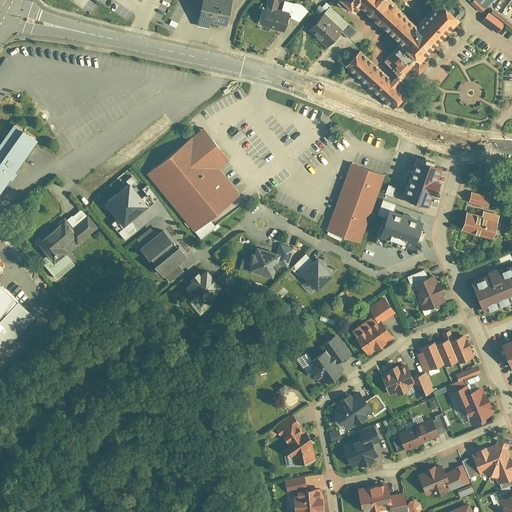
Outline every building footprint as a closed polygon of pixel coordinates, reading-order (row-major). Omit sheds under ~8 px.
[(231,0),(200,0),(196,24),(207,26),(208,21),(227,24),(231,0)] [(267,0),(266,6),(277,9),(279,2),(276,0),(267,0)] [(390,0),(342,0),(354,11),(360,5),(380,24),(381,23),(402,43),(385,61),(398,73),(392,80),(360,51),(347,65),(393,108),(407,94),(397,85),(412,69),(418,75),(426,66),(420,60),(459,19),(458,18),(463,12),(463,10),(459,6),(456,6),(455,7),(450,3),(446,7),(438,0),(429,0),(424,6),(431,12),(417,27),(396,6),(397,5),(390,0)] [(480,11),(484,6),(477,0),(470,0),(470,1),(480,11)] [(262,24),(284,29),(289,11),(277,9),(266,6),(262,24)] [(481,20),(497,32),(504,23),(488,11),(481,20)] [(308,28),(325,46),(342,29),(324,12),(308,28)] [(0,183),(33,137),(12,122),(0,137),(0,183)] [(148,173),(201,239),(213,229),(206,221),(239,195),(217,168),(229,159),(203,129),(193,138),(192,137),(148,173)] [(447,168),(417,158),(405,195),(434,205),(447,168)] [(344,237),(359,242),(384,175),(352,163),(336,207),(328,231),(344,237)] [(146,204),(127,181),(102,202),(121,225),(129,218),(146,204)] [(468,201),(487,207),(490,197),(471,191),(468,201)] [(96,226),(86,214),(81,208),(72,216),(71,214),(66,219),(63,216),(58,221),(58,222),(34,242),(46,255),(40,260),(56,279),(74,263),(66,254),(68,252),(67,251),(96,226)] [(375,243),(384,246),(385,242),(404,249),(406,245),(413,247),(422,222),(410,218),(411,215),(403,212),(403,214),(389,209),(384,224),(382,224),(375,243)] [(460,229),(492,239),(499,215),(482,210),(481,215),(465,210),(460,229)] [(138,229),(129,218),(121,225),(115,229),(124,240),(138,229)] [(177,262),(186,254),(162,226),(154,233),(140,245),(136,249),(160,276),(163,273),(177,262)] [(135,239),(140,245),(154,233),(149,227),(135,239)] [(279,253),(276,263),(288,267),(294,247),(282,243),(279,253)] [(276,263),(279,253),(255,246),(248,269),(272,276),(276,263)] [(292,265),(299,272),(312,260),(305,252),(292,265)] [(508,254),(497,258),(499,263),(510,259),(508,254)] [(299,272),(315,289),(332,273),(316,256),(312,260),(299,272)] [(184,270),(177,262),(163,273),(170,282),(184,270)] [(511,264),(472,282),(485,312),(511,300),(511,264)] [(408,274),(411,282),(428,275),(425,267),(408,274)] [(183,285),(199,304),(220,287),(204,268),(183,285)] [(411,282),(422,310),(445,300),(442,294),(445,293),(439,280),(437,281),(434,273),(428,275),(411,282)] [(27,290),(17,281),(8,291),(18,299),(27,290)] [(0,319),(18,299),(8,291),(0,283),(0,319)] [(375,312),(382,321),(396,311),(384,295),(368,306),(373,313),(375,312)] [(0,353),(35,315),(18,299),(0,319),(0,353)] [(350,330),(367,354),(392,336),(382,321),(375,312),(373,313),(350,330)] [(416,354),(424,371),(425,371),(443,363),(443,365),(456,360),(458,362),(474,356),(464,334),(453,338),(450,330),(442,333),(444,339),(435,343),(434,341),(419,348),(421,352),(416,354)] [(328,347),(336,359),(349,351),(337,332),(317,345),(321,352),(328,347)] [(511,337),(499,343),(509,368),(511,366),(511,337)] [(338,371),(342,368),(336,359),(328,347),(321,352),(308,360),(311,366),(309,368),(316,379),(318,377),(321,383),(325,380),(327,383),(341,374),(338,371)] [(389,371),(380,375),(389,396),(412,386),(417,397),(433,390),(425,371),(424,371),(412,376),(406,363),(399,366),(398,364),(388,368),(389,371)] [(492,416),(480,388),(460,396),(472,424),(492,416)] [(347,430),(373,410),(366,400),(358,390),(351,396),(348,392),(335,401),(338,405),(332,410),(347,430)] [(376,392),(366,400),(373,410),(377,414),(387,407),(376,392)] [(292,463),(315,459),(312,442),(304,430),(301,432),(296,425),(299,422),(292,413),(274,426),(287,443),(282,447),(288,456),(291,454),(292,463)] [(442,413),(431,417),(438,433),(448,429),(442,413)] [(431,417),(415,424),(422,442),(439,435),(438,433),(431,417)] [(369,434),(373,443),(382,440),(374,423),(366,427),(369,434)] [(403,447),(405,451),(423,443),(422,442),(415,424),(397,432),(398,434),(403,447)] [(341,445),(350,466),(377,455),(373,443),(369,434),(341,445)] [(397,450),(403,447),(398,434),(392,437),(397,450)] [(473,455),(480,472),(481,474),(485,473),(495,476),(498,483),(499,482),(511,476),(511,458),(508,450),(493,443),(485,447),(484,445),(473,449),(474,452),(472,453),(473,455)] [(464,465),(469,477),(480,472),(473,455),(461,460),(464,465)] [(423,471),(418,473),(427,495),(432,493),(434,496),(447,490),(446,487),(450,485),(445,473),(440,463),(436,466),(435,464),(422,469),(423,471)] [(464,465),(445,473),(450,485),(452,490),(471,482),(469,477),(464,465)] [(294,489),(306,488),(304,475),(285,479),(287,491),(294,489)] [(511,476),(499,482),(501,488),(511,483),(511,476)] [(386,481),(358,486),(363,511),(391,506),(389,494),(386,481)] [(470,485),(456,491),(459,497),(473,491),(470,485)] [(321,511),(320,487),(306,488),(294,489),(295,511),(321,511)] [(403,491),(389,494),(391,506),(392,511),(407,509),(403,491)] [(511,511),(511,491),(497,498),(502,511),(511,511)] [(474,511),(470,501),(442,511),(474,511)]
